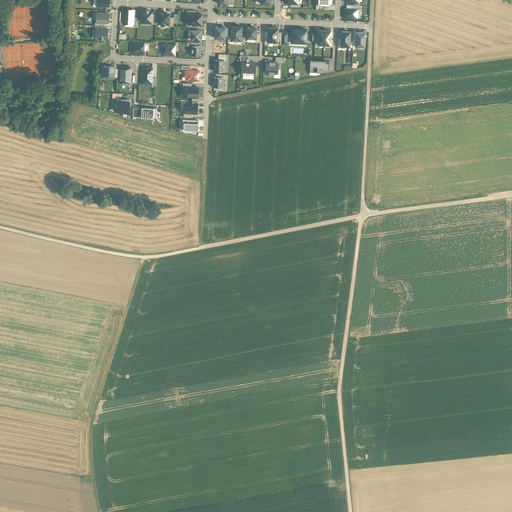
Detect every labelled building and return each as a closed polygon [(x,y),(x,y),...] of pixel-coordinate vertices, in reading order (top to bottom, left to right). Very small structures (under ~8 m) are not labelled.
[(351,9),(344,9),(344,18),(357,18),(357,10),(357,9),(351,9)] [(134,10),(123,10),(123,23),(133,24),(134,18),(134,10)] [(145,11),(142,11),(141,22),(152,23),(152,15),(152,12),(149,12),(149,11),(146,11),(145,11)] [(96,22),(105,23),(109,23),(110,13),(96,13),(96,22)] [(169,14),(159,13),(159,23),(161,23),(161,24),(165,25),(165,24),(169,24),(169,18),(169,14)] [(196,14),(188,14),(188,23),(188,24),(192,24),(202,24),(202,14),(196,14)] [(242,26),(232,26),(231,36),(231,40),(241,40),(241,33),(242,26)] [(225,37),(226,28),(226,27),(215,27),(214,38),(225,39),(225,37)] [(247,39),(256,39),(256,34),(256,28),(247,27),(247,39)] [(268,42),(277,43),(278,32),(278,28),(268,28),(268,36),(268,42)] [(104,29),(97,29),(97,30),(96,38),(107,39),(107,35),(108,35),(108,32),(108,29),(104,29)] [(307,30),(292,29),(292,33),(292,36),(291,42),(306,43),(307,30)] [(197,30),(192,30),(191,40),(201,40),(201,30),(197,30)] [(318,30),(318,39),(317,45),(330,45),(331,45),(331,40),(331,30),(318,30)] [(292,36),(292,33),(289,33),(289,32),(281,31),(281,33),(280,45),(288,45),(289,36),(292,36)] [(350,32),(341,31),(341,39),(340,48),(349,48),(350,42),(350,32)] [(356,32),(356,39),(355,46),(365,47),(365,33),(356,32)] [(145,43),(132,43),(131,53),(144,53),(144,51),(145,43)] [(175,45),(163,44),(162,54),(175,55),(175,51),(175,45)] [(200,56),(201,46),(197,46),(192,46),(192,55),(200,56)] [(224,71),(224,61),(218,60),(214,60),(213,71),(224,71)] [(310,72),(317,72),(320,73),(320,70),(329,71),(329,64),(329,61),(310,60),(310,72)] [(255,75),(256,63),(250,63),(247,62),(242,62),(242,74),(255,75)] [(274,73),(277,74),(278,64),(274,63),(270,62),(270,63),(266,63),(266,73),(269,73),(269,74),(274,74),(274,73)] [(108,66),(104,66),(103,75),(114,76),(115,68),(115,66),(109,66),(109,67),(108,67),(108,66)] [(131,67),(121,66),(120,84),(130,84),(131,67)] [(153,69),(143,68),(142,83),(152,83),(152,78),(153,69)] [(166,83),(169,83),(170,70),(160,69),(159,83),(166,83)] [(199,81),(199,71),(186,70),(186,71),(185,71),(184,76),(186,76),(186,80),(192,80),(199,81)] [(215,77),(213,77),(213,87),(218,87),(218,88),(223,88),(224,80),(223,80),(223,77),(221,77),(215,77)] [(192,87),(183,87),(182,92),(185,92),(185,97),(192,97),(198,97),(198,87),(192,87)] [(121,100),(115,99),(114,113),(123,113),(129,113),(129,100),(121,100)] [(197,113),(198,104),(192,103),(185,103),(185,113),(193,113),(197,113)] [(142,108),(142,109),(141,118),(156,119),(156,109),(142,108)] [(133,117),(141,118),(142,109),(133,109),(133,117)] [(198,120),(183,120),(182,126),(184,126),(183,130),(186,130),(186,132),(195,132),(195,131),(198,131),(198,120)]
